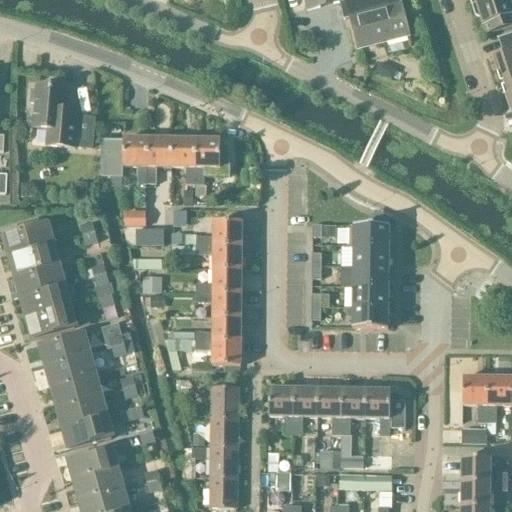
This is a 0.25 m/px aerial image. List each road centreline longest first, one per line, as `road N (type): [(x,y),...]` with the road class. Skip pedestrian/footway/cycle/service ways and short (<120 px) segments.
road 1 (residential): [(432,368),(274,363),(279,148)]
road 2 (tertiary): [(0,29),(145,77),(258,128),(279,148)]
road 3 (unclassified): [(477,151),(448,144),(256,46)]
road 4 (tertiary): [(461,249),(402,205),(305,153),(279,148)]
road 5 (residential): [(477,151),(494,115),(453,0)]
road 6 (residential): [(425,511),(432,368)]
road 7 (unclassified): [(256,46),(218,39),(131,0)]
road 8 (residential): [(0,388),(33,511)]
road 9 (residential): [(432,368),(436,284),(461,249)]
